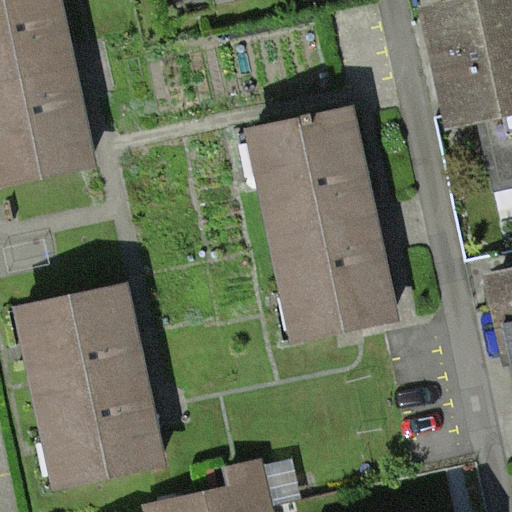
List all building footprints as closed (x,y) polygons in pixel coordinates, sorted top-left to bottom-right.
[(66,59),(53,0),(0,0),(0,181),(88,163),(66,59)] [(164,0),(169,17),(213,8),(211,0),(164,0)] [(511,0),(505,0),(434,15),(436,26),(455,115),(483,109),(499,183),(511,179),(511,0)] [(347,114),(256,133),(298,337),(389,318),(369,220),(347,114)] [(511,276),(494,281),(497,293),(511,364),(511,276)] [(128,322),(121,291),(23,312),(60,484),(158,463),(151,432),(146,433),(135,379),(123,323),(128,322)]
